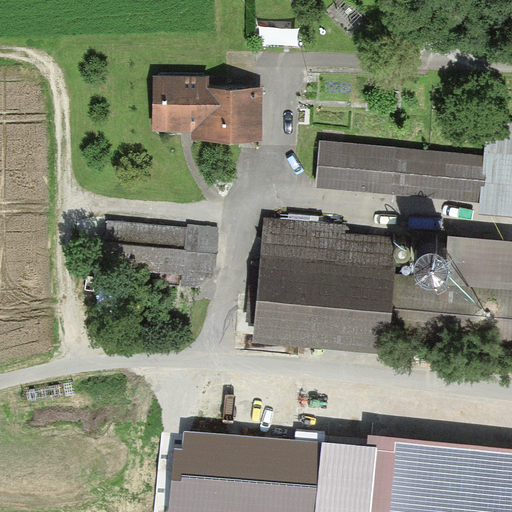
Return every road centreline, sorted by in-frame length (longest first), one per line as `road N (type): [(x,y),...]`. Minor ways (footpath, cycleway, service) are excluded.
road 1 (track): [(511,391),(153,359),(0,381)]
road 2 (track): [(0,51),(23,51),(56,67),(64,87),(84,365)]
road 3 (track): [(69,199),(240,214),(219,362)]
road 4 (track): [(240,214),(294,207),(511,225)]
road 5 (track): [(398,0),(469,61),(511,61)]
